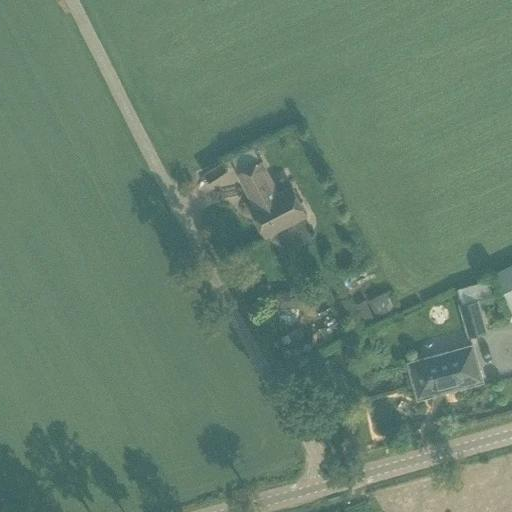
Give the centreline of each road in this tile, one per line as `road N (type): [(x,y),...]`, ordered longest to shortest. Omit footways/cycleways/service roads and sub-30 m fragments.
road 1 (unclassified): [(317,492),(62,0)]
road 2 (tertiary): [(317,492),(511,434)]
